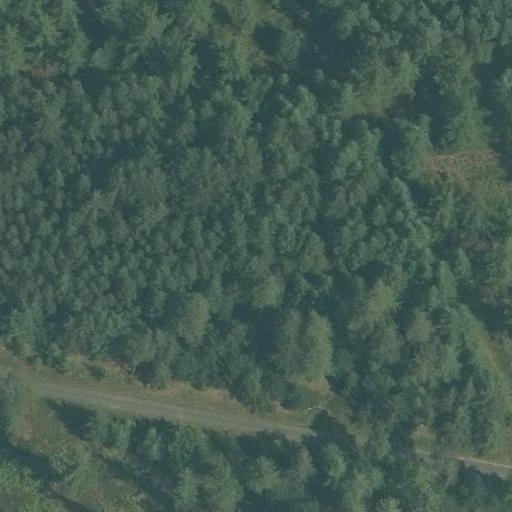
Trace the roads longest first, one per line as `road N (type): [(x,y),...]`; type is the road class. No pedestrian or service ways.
road 1 (track): [(511,467),(0,381)]
road 2 (track): [(275,0),(511,415)]
